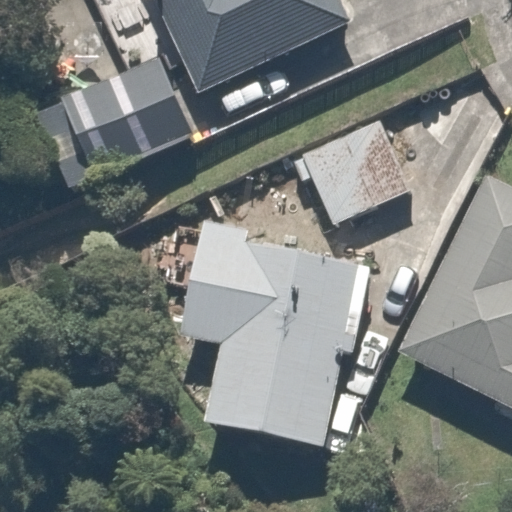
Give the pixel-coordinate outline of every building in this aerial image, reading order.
[(151,0),(203,103),(365,22),(354,0),(151,0)] [(199,142),(157,52),(33,109),(74,199),(199,142)] [(378,129),(305,164),(338,233),(411,199),(378,129)] [(511,205),(484,192),(402,360),(511,413),(511,205)] [(210,219),(187,349),(227,356),(213,431),(320,451),(357,246),(210,219)]
